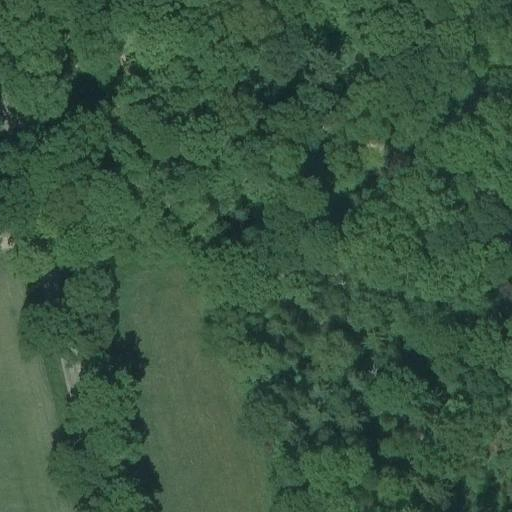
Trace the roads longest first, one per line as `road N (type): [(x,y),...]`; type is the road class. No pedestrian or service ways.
road 1 (track): [(0,35),(511,212)]
road 2 (tertiary): [(103,511),(0,83)]
